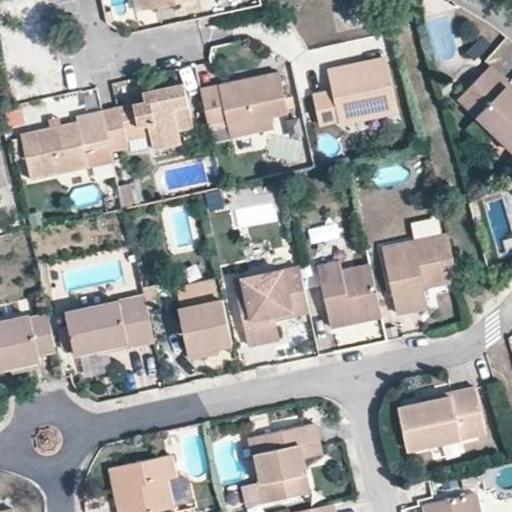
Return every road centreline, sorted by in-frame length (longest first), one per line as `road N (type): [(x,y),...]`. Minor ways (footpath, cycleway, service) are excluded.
road 1 (residential): [(78,431),(350,376)]
road 2 (residential): [(350,376),(452,348),(511,308)]
road 3 (residential): [(350,376),(383,511)]
road 4 (residential): [(85,0),(98,42),(121,55),(181,40)]
